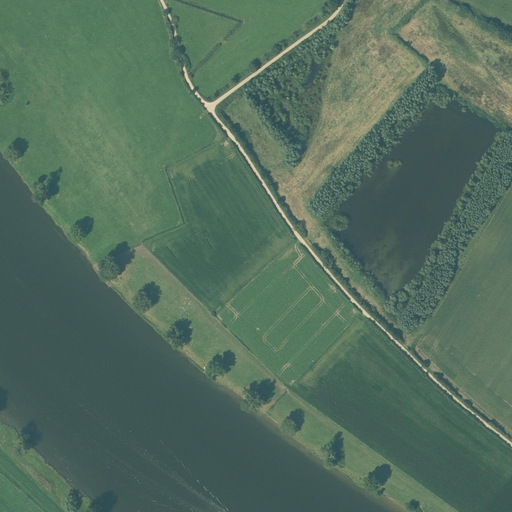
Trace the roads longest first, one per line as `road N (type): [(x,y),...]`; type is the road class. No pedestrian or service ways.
road 1 (unclassified): [(208,108),(342,289),(511,445)]
road 2 (unclassified): [(343,0),(328,20),(208,108)]
